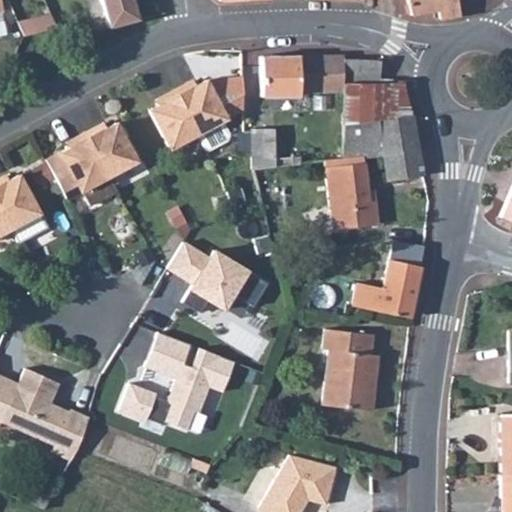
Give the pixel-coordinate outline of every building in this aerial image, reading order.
[(106,0),(116,28),(135,20),(143,16),(138,0),(106,0)] [(410,0),(415,17),(439,12),(442,23),(461,20),(457,0),(410,0)] [(21,25),(27,38),(60,29),(55,16),(21,25)] [(298,95),(345,92),(346,60),(346,58),(297,60),(298,95)] [(264,99),(298,97),(298,95),(297,60),(278,61),(263,61),(264,99)] [(345,92),(342,126),(346,126),(378,124),(378,122),(396,120),(397,80),(374,78),(374,61),(346,60),(345,92)] [(174,89),(199,133),(227,118),(207,79),(190,88),(187,82),(174,89)] [(171,148),(199,133),(174,89),(160,96),(163,102),(150,108),(171,148)] [(393,184),(424,178),(410,119),(396,120),(378,122),(378,124),(386,157),(393,184)] [(83,131),(106,174),(133,160),(115,121),(99,129),(96,124),(83,131)] [(346,126),(344,162),(366,159),(386,157),(378,124),(346,126)] [(253,131),(255,169),(277,166),(275,130),(253,131)] [(77,189),(106,174),(83,131),(70,138),(73,143),(57,151),(77,189)] [(344,162),(327,163),(328,170),(367,166),(366,159),(344,162)] [(367,166),(328,170),(333,229),(381,224),(379,201),(371,202),(367,166)] [(0,208),(9,225),(37,210),(17,173),(1,181),(0,178),(0,208)] [(511,182),(499,214),(511,220),(511,182)] [(0,230),(9,225),(0,208),(0,230)] [(183,240),(164,269),(191,286),(188,291),(225,310),(234,296),(252,306),(268,281),(211,249),(208,255),(183,240)] [(354,307),(412,319),(423,269),(390,262),(384,288),(359,283),(354,307)] [(324,330),(321,349),(327,350),(324,405),(368,407),(371,373),(376,373),(377,353),(371,352),(372,333),(324,330)] [(156,333),(143,369),(154,373),(149,389),(128,381),(117,410),(198,434),(201,421),(212,424),(233,360),(156,333)] [(49,454),(71,464),(76,452),(88,420),(69,411),(68,413),(49,404),(58,384),(24,371),(18,387),(0,378),(0,426),(1,424),(52,447),(49,454)] [(511,477),(511,418),(502,419),(502,478),(511,477)] [(322,503),(333,467),(288,455),(258,508),(264,511),(298,511),(305,498),(322,503)] [(511,511),(511,477),(502,478),(500,478),(500,511),(511,511)]
